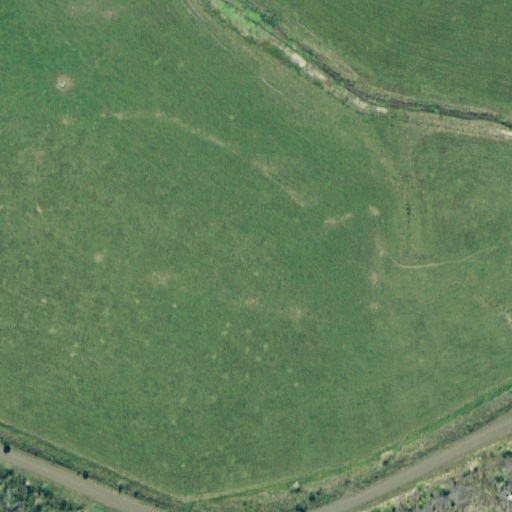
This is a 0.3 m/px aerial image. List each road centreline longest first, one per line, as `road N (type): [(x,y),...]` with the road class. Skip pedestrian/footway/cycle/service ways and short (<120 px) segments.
road 1 (unclassified): [(301,511),(355,502),(511,423)]
road 2 (unclassified): [(0,449),(162,511)]
